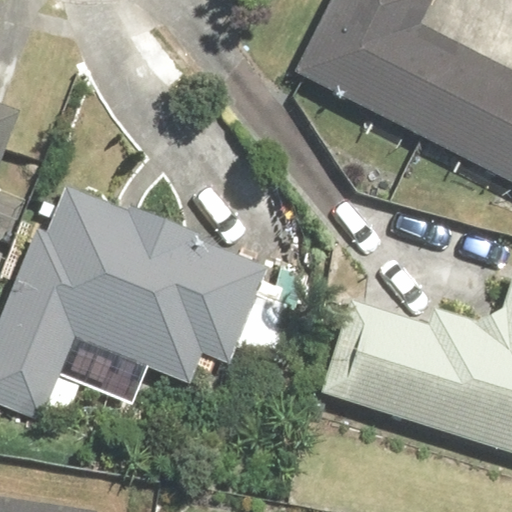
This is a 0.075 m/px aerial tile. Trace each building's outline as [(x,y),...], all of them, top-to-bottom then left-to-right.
[(341,0),(305,73),(511,178),(511,65),(428,23),(439,0),(341,0)] [(0,266),(16,220),(0,214),(0,183),(26,108),(0,98),(0,266)] [(240,365),(249,343),(279,355),(296,313),(265,301),(277,271),(200,241),(205,229),(132,200),(129,207),(72,185),(58,221),(49,217),(46,226),(0,343),(0,403),(56,420),(59,412),(69,417),(81,386),(70,382),(87,339),(112,348),(101,377),(141,393),(152,364),(202,384),(214,355),(240,365)] [(511,295),(503,321),(444,302),(436,326),(359,301),(330,392),(511,450),(511,295)] [(0,493),(0,511),(104,511),(105,510),(0,493)]
